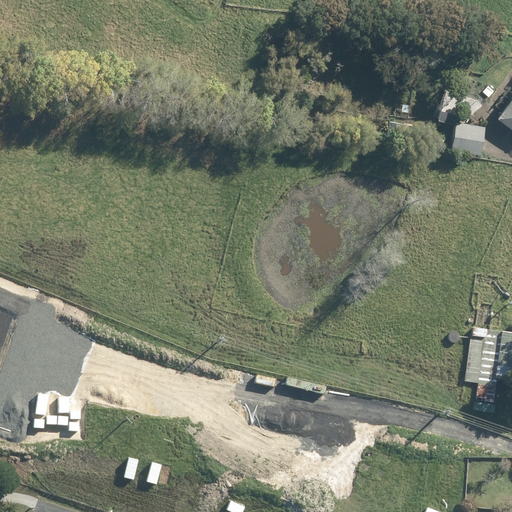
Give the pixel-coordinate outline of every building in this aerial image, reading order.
[(459,76),(457,84),(467,87),(471,76),(464,74),(463,77),(459,76)] [(511,95),(497,115),(511,127),(511,95)] [(413,106),(400,104),(397,120),(410,122),(413,106)] [(457,114),(441,108),(438,118),(454,123),(457,114)] [(413,125),(388,121),(386,135),(411,139),(413,125)] [(456,121),(451,148),(479,154),(484,126),(456,121)] [(424,124),(417,133),(436,149),(444,139),(424,124)] [(464,381),(478,383),(475,400),(492,403),(496,379),(511,381),(511,334),(473,329),(464,381)]
